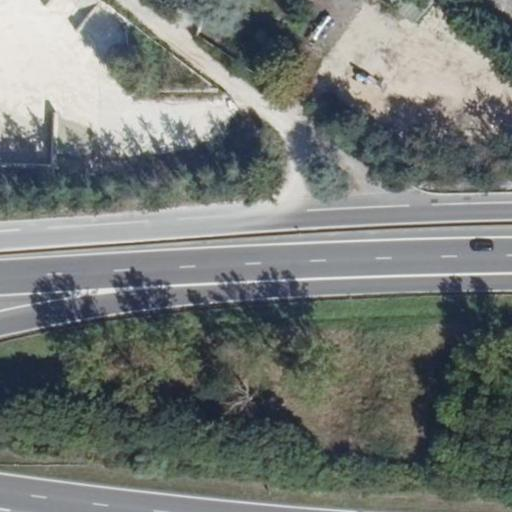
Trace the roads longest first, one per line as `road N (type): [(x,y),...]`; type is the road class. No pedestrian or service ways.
road 1 (trunk): [(511,284),(295,289),(0,323)]
road 2 (trunk): [(511,210),(0,238)]
road 3 (trunk): [(511,258),(0,280)]
road 4 (track): [(121,0),(288,123),(312,150),(294,218)]
road 5 (trunk): [(0,492),(150,511)]
